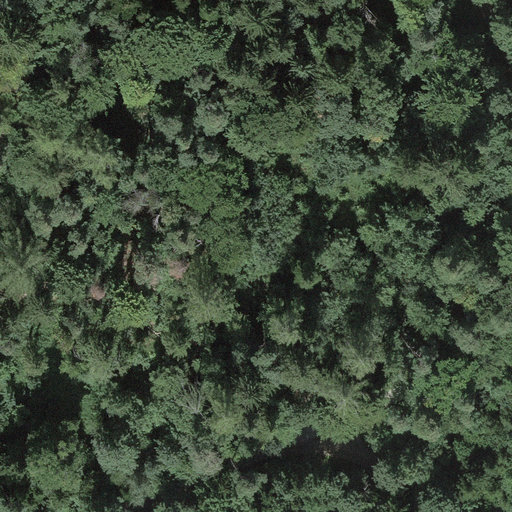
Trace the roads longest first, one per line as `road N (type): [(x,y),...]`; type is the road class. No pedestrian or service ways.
road 1 (track): [(106,511),(511,343)]
road 2 (track): [(458,511),(298,430)]
road 3 (track): [(0,132),(37,64),(48,0)]
